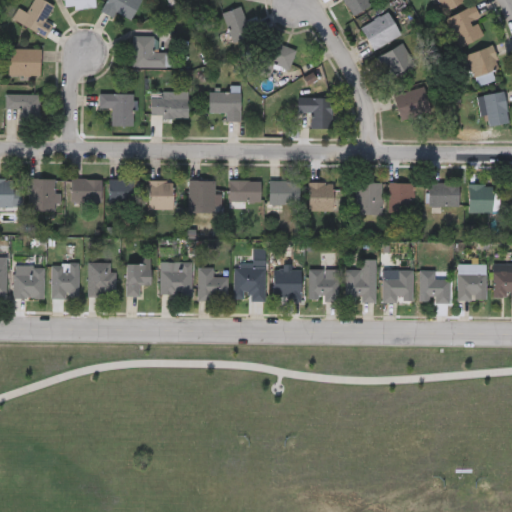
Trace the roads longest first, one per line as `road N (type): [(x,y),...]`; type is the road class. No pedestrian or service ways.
road 1 (residential): [(511,333),(0,327)]
road 2 (residential): [(511,152),(0,148)]
road 3 (residential): [(289,0),(315,16),(351,67),(368,152)]
